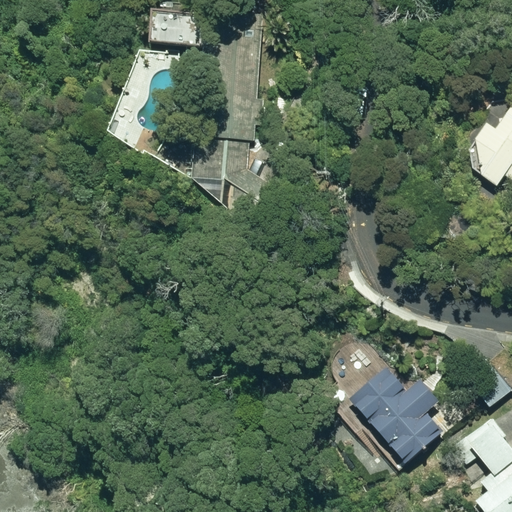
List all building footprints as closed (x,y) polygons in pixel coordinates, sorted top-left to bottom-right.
[(207,184),(235,198),(246,179),(235,172),(237,144),(242,144),(243,127),(250,128),(250,103),(244,102),(249,18),(200,13),(196,49),(187,48),(174,182),(207,184)] [(176,72),(134,54),(99,137),(140,155),(176,72)] [(486,179),(509,196),(511,191),(511,108),(491,113),(476,133),(468,127),(457,141),(462,179),(477,191),(486,179)] [(496,395),(511,383),(511,375),(501,360),(481,374),(496,395)] [(340,406),(399,473),(438,439),(418,417),(429,407),(407,383),(396,392),(378,372),(340,406)] [(463,507),(466,511),(511,511),(511,454),(508,458),(488,430),(459,450),(480,479),(468,488),(476,498),(463,507)]
